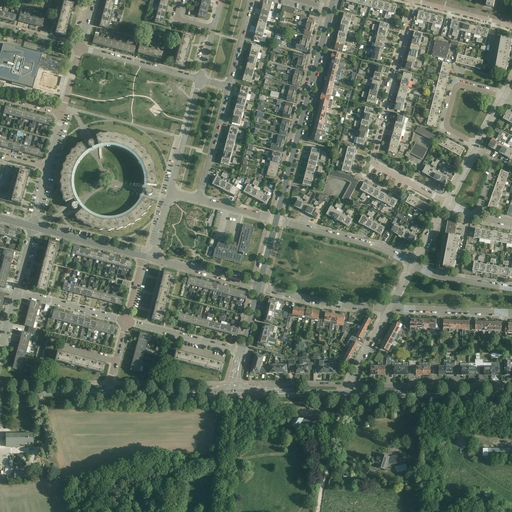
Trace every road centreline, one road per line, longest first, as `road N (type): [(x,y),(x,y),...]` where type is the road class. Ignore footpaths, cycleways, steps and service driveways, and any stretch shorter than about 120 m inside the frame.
road 1 (residential): [(446,203),(372,161),(413,0)]
road 2 (tertiary): [(275,220),(330,8)]
road 3 (primary): [(345,394),(511,394)]
road 4 (residential): [(511,387),(348,386)]
road 5 (residential): [(388,308),(258,286)]
road 6 (primary): [(107,392),(233,392)]
road 7 (residential): [(200,80),(80,48)]
road 8 (residential): [(503,96),(454,90),(446,126),(478,145)]
road 9 (residential): [(388,308),(511,313)]
